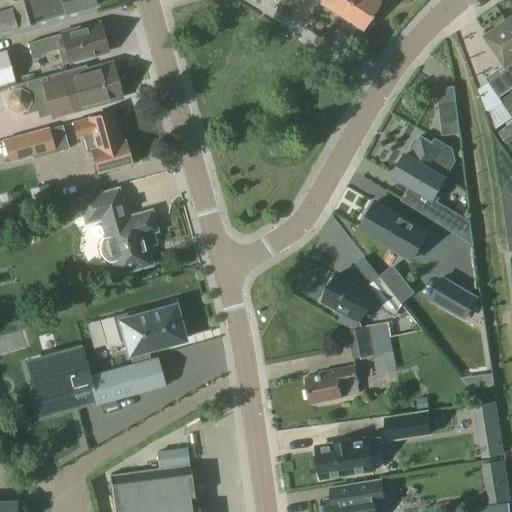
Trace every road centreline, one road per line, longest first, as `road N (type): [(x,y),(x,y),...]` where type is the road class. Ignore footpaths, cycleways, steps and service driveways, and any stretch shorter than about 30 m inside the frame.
road 1 (tertiary): [(218,266),(147,5)]
road 2 (residential): [(218,266),(266,247),(302,220),(385,80)]
road 3 (tertiary): [(263,511),(236,325),(218,266)]
road 4 (residential): [(385,80),(258,0)]
